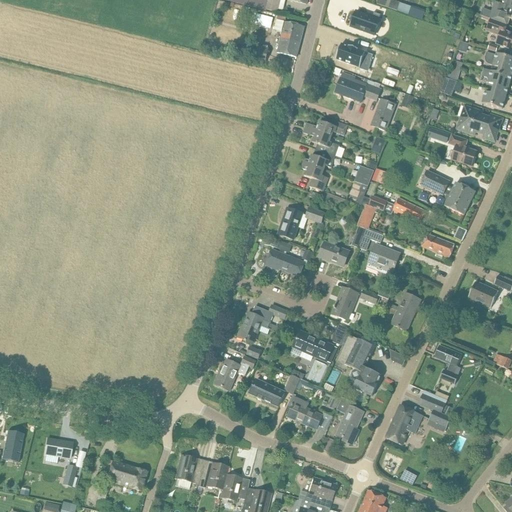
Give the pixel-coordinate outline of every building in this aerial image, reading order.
[(222,0),(224,0),(266,11),(266,10),(277,13),(278,9),(280,0),(287,0),(297,2),(306,5),(307,0),(222,0)] [(391,0),(388,8),(398,12),(401,3),(391,0)] [(511,7),(500,4),(496,2),(492,11),(483,8),(480,15),(491,19),(504,24),(506,18),(511,19),(511,7)] [(356,11),(350,27),(374,36),(380,20),(381,15),(373,12),(372,17),(356,11)] [(504,24),(491,19),(487,29),(495,31),(494,34),(499,36),(496,44),(504,47),(511,50),(511,34),(505,32),(507,25),(504,24)] [(304,27),(295,24),(286,22),(278,53),(296,58),(304,27)] [(210,51),(246,59),(246,58),(249,46),(214,37),(210,51)] [(467,53),(469,45),(461,42),(458,51),(467,53)] [(341,44),(336,60),(360,68),(363,59),(371,61),(373,55),(357,50),(349,47),(341,44)] [(498,47),(490,44),(488,49),(496,52),(498,47)] [(246,58),(246,59),(266,63),(267,54),(259,52),(260,47),(249,45),(249,46),(246,58)] [(498,68),(496,73),(511,78),(511,75),(511,58),(487,52),(485,58),(486,59),(486,61),(487,62),(488,64),(489,64),(493,66),(498,68)] [(449,74),(447,79),(457,83),(458,82),(463,64),(456,61),(452,75),(449,74)] [(495,85),(493,91),(506,95),(511,78),(496,73),(484,70),(482,77),(489,79),(488,83),(495,85)] [(370,99),(375,83),(375,82),(369,80),(366,88),(340,79),(335,93),(361,103),(364,96),(370,99)] [(462,84),(457,83),(447,79),(441,92),(452,97),(454,91),(459,93),(462,84)] [(383,86),(375,83),(370,99),(377,101),(383,86)] [(506,95),(493,91),(492,94),(485,92),(482,103),(502,109),(506,95)] [(404,97),(403,100),(412,104),(414,98),(405,95),(404,97)] [(395,105),(390,104),(381,100),(371,126),(385,132),(395,105)] [(465,107),(461,118),(499,131),(502,120),(491,116),(489,120),(481,117),(482,113),(465,107)] [(310,131),(331,138),(333,133),(335,133),(344,136),(348,126),(325,118),(323,123),(319,122),(317,127),(312,126),(310,131)] [(495,142),(499,131),(461,118),(457,130),(475,135),(476,131),(485,134),(483,138),(495,142)] [(329,143),(331,138),(310,131),(309,135),(314,137),(312,143),(317,145),(315,151),(336,158),(340,146),(329,143)] [(467,141),(457,138),(452,136),(449,144),(456,147),(452,160),(472,167),(476,153),(464,149),(467,141)] [(380,139),(375,153),(381,155),(386,141),(380,139)] [(332,169),(336,158),(315,151),(313,156),(312,155),(310,161),(305,159),(303,164),(324,172),(325,166),(332,169)] [(369,161),(366,168),(368,169),(374,172),(377,164),(371,161),(371,162),(369,161)] [(322,176),(324,172),(303,164),(301,169),(306,171),(304,176),(312,179),(309,187),(323,192),(328,178),(322,176)] [(384,185),(389,174),(377,169),(372,181),(384,185)] [(475,193),(466,188),(456,183),(453,189),(448,186),(449,182),(427,171),(420,185),(443,196),(443,194),(449,197),(444,206),(464,216),(475,193)] [(324,193),(322,198),(343,206),(345,201),(324,193)] [(366,204),(380,210),(391,215),(393,211),(420,224),(426,212),(399,200),(396,206),(373,196),(371,200),(364,197),(361,206),(365,208),(366,204)] [(357,226),(359,227),(366,230),(367,228),(369,229),(376,213),(378,214),(380,210),(366,204),(365,208),(357,226)] [(306,216),(305,218),(307,219),(318,223),(321,223),(324,214),(309,208),(306,216)] [(280,229),(278,235),(287,238),(294,240),(298,228),(303,215),(303,214),(298,212),(288,209),(284,224),(281,230),(280,229)] [(318,223),(313,239),(317,240),(318,238),(319,235),(323,224),(321,223),(318,223)] [(352,246),(359,249),(366,230),(359,227),(352,246)] [(459,227),(455,237),(463,240),(467,230),(459,227)] [(367,251),(371,240),(381,244),(384,235),(369,229),(367,228),(366,230),(359,249),(367,251)] [(455,246),(445,242),(427,235),(422,248),(440,255),(450,258),(455,246)] [(281,242),(279,250),(289,254),(292,246),(281,242)] [(343,267),(347,258),(350,251),(325,242),(319,258),(343,267)] [(400,255),(390,251),(376,246),(369,263),(393,272),(400,255)] [(305,263),(272,250),(266,264),(268,265),(267,266),(272,268),(272,267),(299,277),(305,263)] [(303,260),(310,262),(313,254),(306,251),(303,260)] [(511,289),(511,282),(497,276),(493,284),(511,292),(511,289)] [(498,293),(484,287),(475,282),(468,298),(491,308),(498,293)] [(358,294),(352,292),(343,288),(336,307),(334,306),(334,308),(335,309),(332,315),(348,321),(358,294)] [(380,296),(376,294),(364,290),(360,299),(376,305),(380,296)] [(420,301),(411,297),(406,294),(391,326),(399,329),(406,332),(420,301)] [(246,320),(261,326),(278,333),(280,328),(270,324),(273,315),(285,320),(288,312),(272,306),(269,312),(255,306),(252,314),(249,313),(246,320)] [(253,344),(261,326),(246,320),(241,333),(240,333),(237,338),(245,341),(245,342),(246,343),(247,342),(253,344)] [(347,330),(338,326),(334,336),(333,342),(341,345),(347,330)] [(333,346),(300,332),(291,353),(300,357),(302,352),(326,362),(327,361),(330,363),(337,349),(333,347),(333,346)] [(341,355),(337,362),(354,370),(352,372),(351,375),(352,378),(354,380),(355,381),(358,380),(354,388),(363,392),(372,397),(378,385),(377,384),(381,376),(372,372),(374,368),(367,364),(375,348),(366,343),(357,339),(349,335),(349,336),(344,347),(341,355)] [(462,356),(449,350),(439,346),(435,358),(450,364),(447,372),(443,371),(440,379),(455,385),(458,377),(454,376),(457,367),(462,356)] [(258,359),(261,352),(250,347),(247,355),(258,359)] [(493,363),(500,366),(507,370),(508,369),(511,361),(496,354),(493,363)] [(265,356),(262,363),(268,365),(271,358),(265,356)] [(240,367),(227,360),(218,380),(217,379),(214,384),(229,391),(238,373),(245,376),(249,367),(253,369),(256,362),(245,357),(240,367)] [(294,370),(292,376),(300,380),(303,381),(305,375),(294,370)] [(296,389),(300,380),(292,376),(285,391),(293,395),(296,389)] [(278,407),(282,398),(285,393),(256,380),(250,395),(255,397),(255,396),(278,407)] [(300,380),(296,389),(301,391),(302,388),(304,387),(313,391),(315,387),(303,381),(300,380)] [(423,395),(419,405),(433,411),(434,411),(442,414),(442,415),(446,404),(423,395)] [(322,416),(305,408),(306,406),(303,404),(304,402),(295,398),(291,405),(292,405),(291,406),(292,407),(288,418),(293,420),(293,419),(316,430),(322,416)] [(346,415),(336,435),(344,439),(343,441),(352,445),(357,434),(354,433),(356,429),(363,413),(356,409),(357,405),(349,402),(342,399),(336,410),(346,415)] [(451,399),(447,406),(452,410),(453,410),(457,403),(451,399)] [(415,435),(423,416),(401,406),(386,438),(402,446),(409,432),(415,435)] [(446,407),(443,414),(448,417),(452,410),(447,406),(446,407)] [(433,411),(429,420),(448,428),(451,418),(442,415),(442,414),(434,411),(433,411)] [(19,461),(24,435),(8,431),(3,458),(19,461)] [(46,449),(45,455),(70,459),(73,444),(47,439),(46,449)] [(199,485),(204,466),(196,464),(197,460),(181,456),(175,480),(199,485)] [(106,481),(132,489),(141,492),(147,473),(106,460),(104,470),(110,472),(106,481)] [(211,467),(204,466),(199,485),(222,491),(226,475),(228,467),(212,463),(211,467)] [(68,466),(63,485),(64,485),(71,487),(74,478),(77,468),(68,466)] [(242,479),(226,475),(222,491),(220,499),(236,503),(238,499),(244,500),(249,484),(241,483),(242,479)] [(402,476),(400,480),(412,487),(414,483),(402,476)] [(298,500),(325,508),(326,508),(325,508),(327,500),(331,502),(336,486),(313,478),(308,494),(306,494),(305,497),(299,496),(298,500)] [(249,484),(244,500),(241,511),(266,511),(271,494),(255,490),(254,494),(247,493),(249,484)] [(104,505),(108,487),(101,485),(97,504),(104,505)] [(382,506),(386,498),(369,491),(359,511),(384,511),(387,508),(382,506)] [(511,511),(511,499),(506,504),(507,505),(503,508),(506,511),(511,511)] [(325,508),(298,500),(298,502),(297,501),(294,503),(291,511),(323,511),(325,508)] [(45,502),(43,510),(50,511),(52,504),(45,502)] [(62,502),(59,511),(67,511),(69,504),(62,502)]
